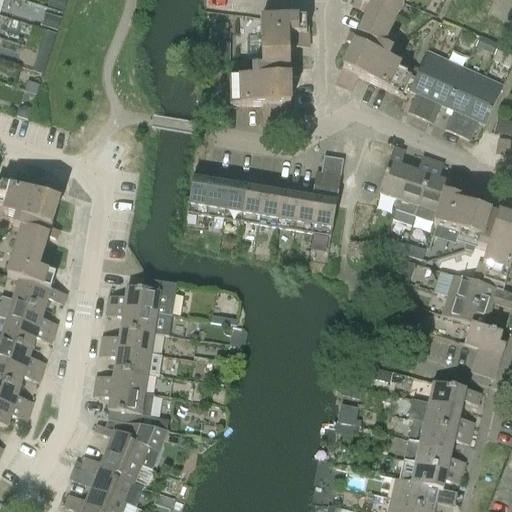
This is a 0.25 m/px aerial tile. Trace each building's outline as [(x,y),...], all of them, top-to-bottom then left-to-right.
[(392,0),(354,0),(351,8),(368,15),(335,87),(351,94),(358,80),(406,102),(409,94),(419,73),(400,64),(398,68),(386,62),(392,50),(384,47),(403,5),(392,0)] [(308,21),(259,22),(260,68),(251,68),(252,81),(228,82),(229,109),(262,109),(262,128),(289,128),(288,80),(297,80),(297,78),(296,78),(296,73),(297,73),(297,71),(288,71),(288,50),(308,50),(308,21)] [(46,29),(35,70),(46,73),(57,31),(46,29)] [(408,115),(420,121),(446,64),(426,55),(419,73),(409,94),(416,97),(408,115)] [(440,108),(447,111),(464,72),(446,64),(420,121),(431,126),(440,108)] [(445,132),(457,138),(483,80),(464,72),(447,111),(453,114),(445,132)] [(483,80),(457,138),(469,143),(477,125),(484,128),(502,89),(483,80)] [(509,144),(497,142),(495,158),(506,160),(509,144)] [(398,203),(408,172),(399,169),(404,154),(393,151),(378,197),(398,203)] [(185,216),(329,240),(342,162),(323,159),(320,176),(315,175),(311,197),(192,177),(185,216)] [(415,218),(432,163),(421,160),(417,175),(408,172),(398,203),(395,212),(415,218)] [(433,225),(447,184),(438,182),(443,167),(432,163),(415,218),(414,219),(433,225)] [(18,282),(49,292),(49,291),(56,269),(39,264),(47,239),(55,242),(58,233),(50,230),(63,188),(46,183),(41,198),(0,185),(0,208),(3,210),(2,215),(15,219),(11,232),(19,234),(6,278),(18,282)] [(472,284),(502,294),(511,263),(511,223),(496,218),(499,210),(497,209),(497,210),(492,209),(492,208),(490,207),(488,215),(464,208),(469,192),(447,184),(433,225),(433,227),(458,235),(455,244),(486,254),(482,266),(478,265),(472,284)] [(454,278),(447,298),(488,311),(490,304),(510,311),(511,303),(511,296),(502,294),(472,284),(454,278)] [(65,296),(49,291),(49,292),(18,282),(12,302),(43,311),(46,302),(62,307),(65,296)] [(106,308),(169,318),(174,287),(144,282),(143,292),(126,290),(124,301),(108,298),(106,308)] [(0,298),(0,319),(6,321),(53,336),(56,326),(40,321),(43,311),(12,302),(0,298)] [(441,318),(470,327),(501,337),(505,324),(486,318),(488,311),(447,298),(441,318)] [(120,331),(152,336),(166,338),(169,318),(106,308),(105,318),(122,321),(120,331)] [(50,346),(53,336),(6,321),(0,339),(0,340),(31,350),(34,341),(50,346)] [(477,351),(474,362),(498,370),(505,348),(498,346),(501,337),(470,327),(464,347),(477,351)] [(102,339),(100,349),(149,356),(152,336),(120,331),(118,341),(102,339)] [(31,350),(0,340),(0,362),(41,375),(44,365),(28,360),(31,350)] [(146,377),(149,356),(100,349),(99,359),(115,361),(113,371),(146,377)] [(0,362),(0,383),(19,389),(22,380),(38,385),(41,375),(0,362)] [(494,382),(498,370),(474,362),(470,374),(494,382)] [(146,377),(113,371),(112,381),(95,379),(94,389),(143,397),(146,377)] [(0,383),(0,404),(29,414),(32,404),(16,399),(19,389),(0,383)] [(428,406),(460,413),(462,404),(477,408),(480,396),(432,385),(428,406)] [(94,389),(92,399),(109,402),(107,413),(135,417),(133,427),(148,430),(153,398),(143,397),(94,389)] [(26,424),(29,414),(0,404),(0,427),(7,429),(10,419),(26,424)] [(423,426),(470,437),(473,425),(458,422),(460,413),(428,406),(423,426)] [(419,446),(451,453),(453,444),(468,448),(470,437),(423,426),(412,423),(408,443),(419,446)] [(130,427),(125,439),(96,427),(94,435),(110,441),(105,454),(140,468),(148,449),(159,454),(167,434),(148,430),(133,427),(130,427)] [(414,465),(461,476),(464,465),(449,462),(451,453),(419,446),(414,465)] [(132,487),(140,468),(105,454),(100,466),(92,463),(87,476),(95,479),(97,473),(132,487)] [(87,476),(92,463),(83,460),(78,473),(87,476)] [(414,465),(409,485),(442,492),(443,484),(459,487),(461,476),(414,465)] [(97,473),(95,479),(90,492),(125,506),(135,510),(143,491),(132,487),(97,473)] [(395,481),(390,502),(432,511),(433,504),(453,509),(456,496),(442,492),(409,485),(395,481)] [(85,504),(77,501),(72,511),(81,511),(82,511),(85,511),(122,511),(125,506),(90,492),(85,504)] [(66,511),(72,511),(77,501),(68,498),(63,511),(66,511)] [(387,511),(431,511),(432,511),(390,502),(387,511)]
